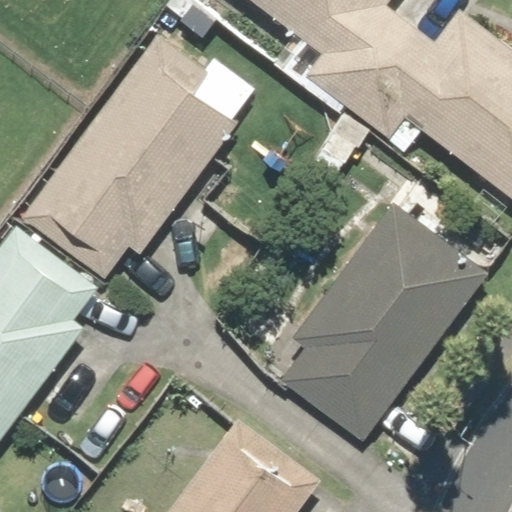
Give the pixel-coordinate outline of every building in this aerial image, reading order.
[(408,110),(511,188),(511,40),(462,3),(440,32),(398,0),(262,0),(324,46),(308,67),(392,131),(408,110)] [(168,28),(28,212),(112,275),(136,244),(144,250),(243,119),(200,87),(217,65),(168,28)] [(313,342),(286,376),(368,440),(500,271),(402,195),(297,330),(313,342)] [(23,219),(0,250),(0,436),(113,287),(23,219)] [(244,410),(169,511),(304,511),(302,510),(329,475),(244,410)]
